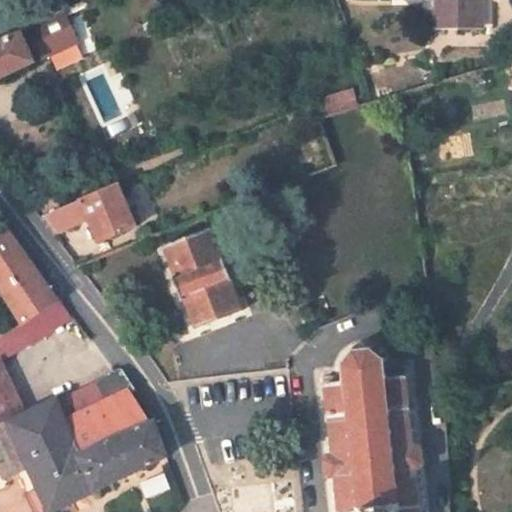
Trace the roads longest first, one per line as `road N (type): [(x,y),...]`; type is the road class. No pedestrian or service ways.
road 1 (unclassified): [(435,511),(419,350),(383,326),(339,339),(304,382),(316,511)]
road 2 (tertiary): [(201,511),(188,465),(129,355),(0,183)]
